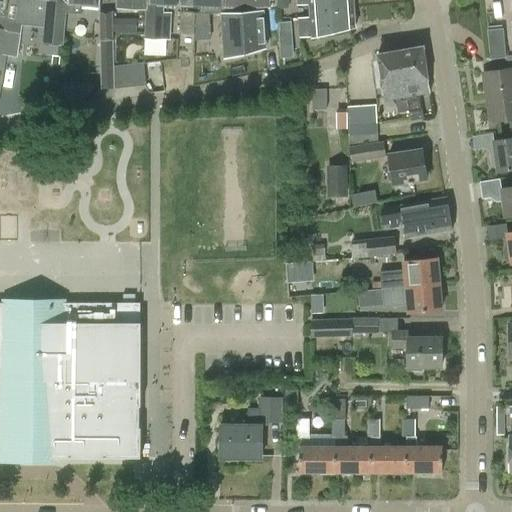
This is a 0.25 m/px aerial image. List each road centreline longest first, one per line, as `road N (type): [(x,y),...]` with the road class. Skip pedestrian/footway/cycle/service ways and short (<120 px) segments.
road 1 (residential): [(475,511),(471,252),(435,33)]
road 2 (residential): [(0,125),(267,78),(435,33)]
